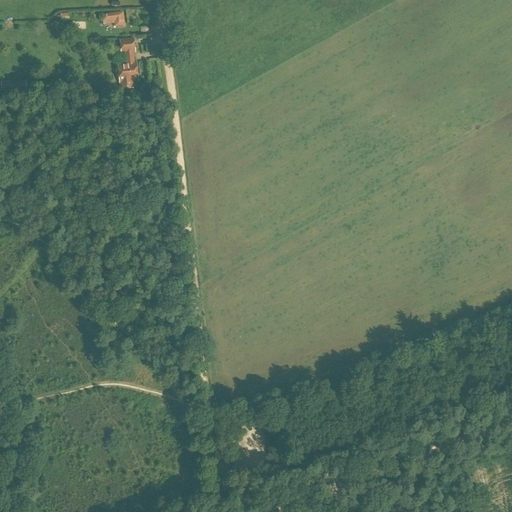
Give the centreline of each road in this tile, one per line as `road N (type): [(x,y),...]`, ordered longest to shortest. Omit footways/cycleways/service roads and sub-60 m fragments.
road 1 (track): [(205,403),(158,0)]
road 2 (track): [(274,511),(511,426)]
